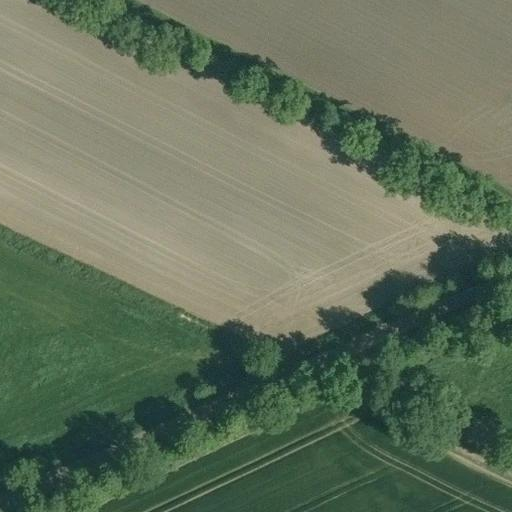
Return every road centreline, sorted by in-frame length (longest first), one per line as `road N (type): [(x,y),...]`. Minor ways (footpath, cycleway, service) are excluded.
road 1 (track): [(511,204),(95,0)]
road 2 (residential): [(318,362),(0,502)]
road 3 (track): [(511,472),(378,410),(349,351)]
road 4 (unclassified): [(318,362),(511,277)]
